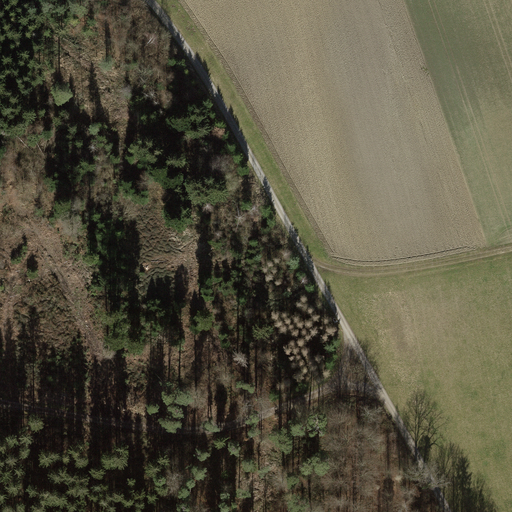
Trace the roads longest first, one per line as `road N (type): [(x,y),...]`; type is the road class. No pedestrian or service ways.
road 1 (track): [(448,511),(186,49),(147,0)]
road 2 (track): [(0,400),(191,430),(243,422),(332,386),(387,400)]
